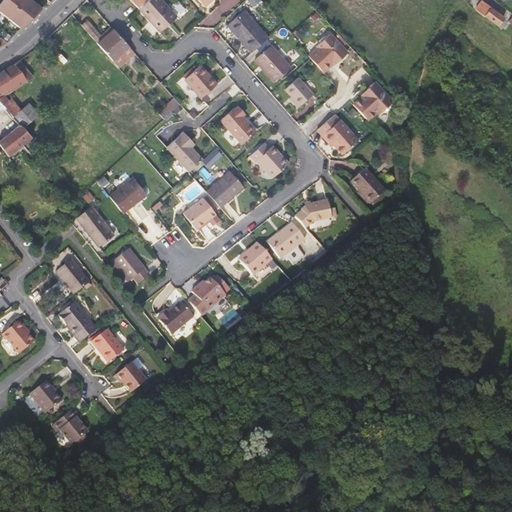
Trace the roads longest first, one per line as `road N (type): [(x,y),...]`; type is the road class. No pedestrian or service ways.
road 1 (residential): [(99,0),(147,58),(175,60),(192,43),(213,45),(306,151),(307,178),(206,257),(178,260)]
road 2 (residential): [(0,223),(27,261),(14,292),(54,342)]
